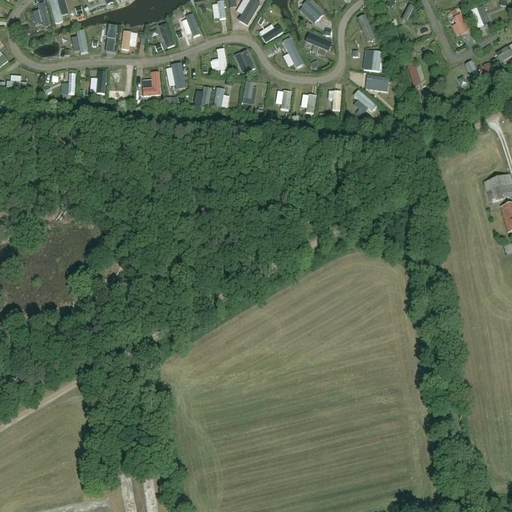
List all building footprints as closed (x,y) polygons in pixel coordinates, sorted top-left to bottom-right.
[(255,1),(255,2),(251,0),(248,0),(240,15),(245,17),(241,23),(253,30),(266,8),(255,1)] [(392,0),(388,5),(394,10),(401,1),(399,0),(392,0)] [(319,26),(326,18),(310,3),(303,12),(319,26)] [(215,8),(219,22),(229,20),(226,6),(215,8)] [(481,35),(487,33),(481,10),(475,11),(481,35)] [(448,24),(452,34),(462,30),(458,19),(448,24)] [(197,20),(190,23),(199,43),(205,41),(197,20)] [(263,39),(266,45),(283,35),(280,29),(263,39)] [(405,46),(425,40),(422,30),(402,36),(405,46)] [(77,35),(81,56),(89,55),(85,33),(77,35)] [(367,35),(369,47),(377,45),(374,33),(367,35)] [(141,50),(141,35),(126,35),(126,55),(134,55),(134,50),(141,50)] [(313,50),(322,52),(321,59),(331,61),(334,47),(314,43),(313,50)] [(511,50),(498,56),(503,66),(511,61),(511,50)] [(475,65),(470,67),(478,83),(482,81),(475,65)] [(72,79),(73,100),(81,99),(80,79),(72,79)] [(314,116),(316,97),(308,97),(306,115),(314,116)] [(262,113),(272,113),(272,99),(262,99),(262,113)] [(511,184),(509,176),(484,183),(490,204),(511,197),(511,184)] [(511,204),(500,208),(508,234),(511,232),(511,204)]
